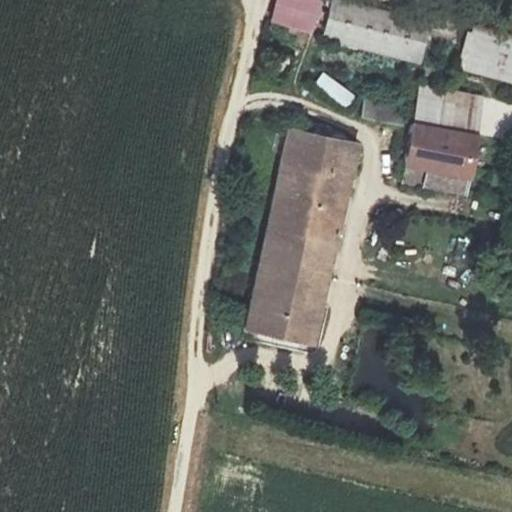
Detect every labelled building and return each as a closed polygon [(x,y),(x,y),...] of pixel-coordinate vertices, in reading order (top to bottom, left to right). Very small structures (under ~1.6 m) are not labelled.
[(278,0),(272,23),(314,33),(322,0),(278,0)] [(436,18),(364,0),(334,0),(326,33),(425,59),(436,18)] [(511,37),(476,28),(466,68),(511,79),(511,37)] [(415,121),(479,133),(484,98),(420,85),(415,121)] [(409,104),(370,96),(367,114),(405,121),(409,104)] [(479,133),(415,121),(408,161),(430,166),(428,183),(469,191),(479,133)] [(361,141),(291,126),(270,224),(337,240),(361,141)] [(430,166),(408,161),(406,179),(428,183),(430,166)] [(337,240),(270,224),(247,328),(311,341),(337,240)]
